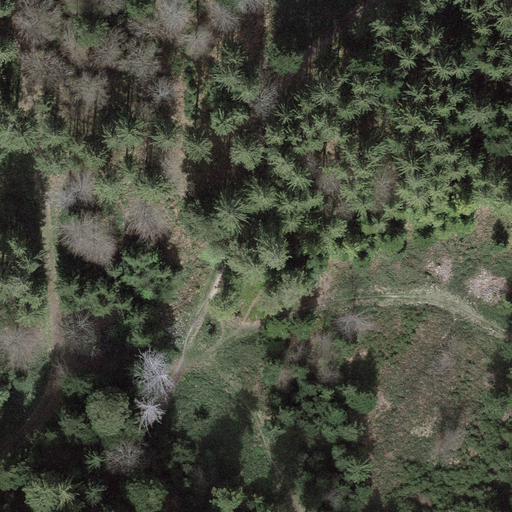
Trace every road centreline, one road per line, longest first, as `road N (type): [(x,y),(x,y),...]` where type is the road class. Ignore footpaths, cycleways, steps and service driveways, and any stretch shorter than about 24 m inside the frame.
road 1 (track): [(104,511),(142,457),(197,322),(271,95),(300,51),(396,0)]
road 2 (track): [(0,484),(19,469),(45,412),(45,259),(5,0)]
